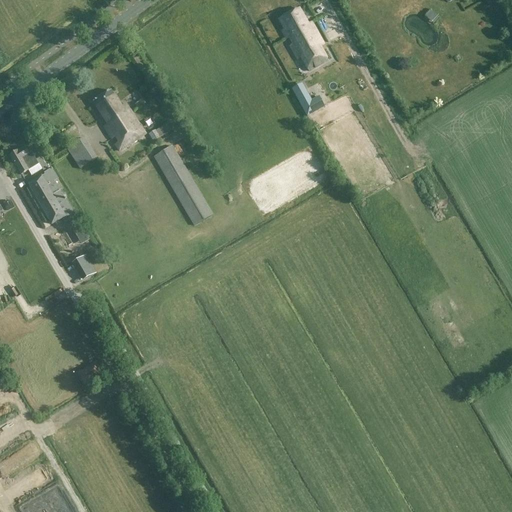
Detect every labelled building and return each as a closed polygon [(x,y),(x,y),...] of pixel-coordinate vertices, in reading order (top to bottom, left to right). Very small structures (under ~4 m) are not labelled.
[(309,72),(328,61),(320,47),(323,45),(311,23),(308,25),(299,9),(279,20),(284,30),(282,32),(286,40),(289,39),(293,45),(290,47),(298,60),(301,58),(309,72)] [(438,21),(441,17),(432,10),(428,14),(438,21)] [(329,45),(332,43),(324,26),(321,28),(329,45)] [(305,90),(295,95),(307,117),(324,108),(318,98),(312,102),(305,90)] [(108,125),(104,128),(112,140),(115,137),(119,143),(115,145),(119,152),(145,135),(126,105),(122,107),(111,91),(93,103),(108,125)] [(79,170),(97,159),(84,139),(66,150),(79,170)] [(194,227),(213,216),(172,147),(153,158),(194,227)] [(45,174),(49,172),(41,158),(36,161),(31,153),(29,155),(25,149),(18,153),(18,152),(10,157),(11,158),(10,159),(11,162),(13,162),(21,176),(39,165),(45,174)] [(49,172),(45,174),(44,174),(45,175),(29,185),(52,225),(65,218),(67,222),(76,216),(61,191),(59,192),(54,183),(58,180),(52,170),(49,172)] [(61,228),(64,237),(71,235),(68,225),(61,228)] [(79,272),(89,266),(86,261),(76,266),(79,272)] [(86,386),(102,376),(96,365),(79,374),(86,386)]
